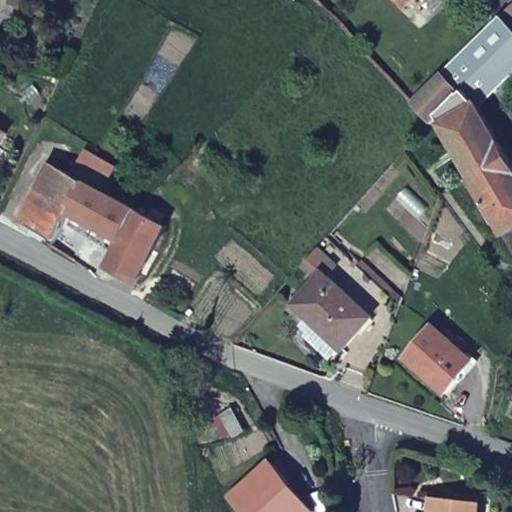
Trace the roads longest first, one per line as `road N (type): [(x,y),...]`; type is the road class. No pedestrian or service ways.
road 1 (residential): [(344,397),(196,344),(0,239)]
road 2 (residential): [(511,462),(344,397)]
